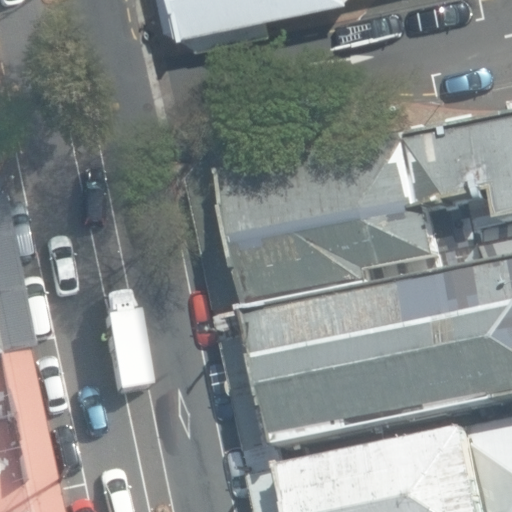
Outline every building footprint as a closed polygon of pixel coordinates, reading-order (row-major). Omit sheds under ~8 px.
[(165,0),(170,25),(205,46),(277,30),(272,6),(300,0),(165,0)] [(192,181),(208,259),(507,195),(511,213),(511,121),(319,161),(311,124),(230,141),(192,181)] [(511,213),(507,195),(208,259),(221,325),(511,264),(511,213)] [(0,299),(17,296),(6,243),(0,244),(0,299)] [(511,511),(511,420),(294,467),(290,449),(511,402),(511,264),(221,325),(259,511),(511,511)] [(0,299),(0,361),(24,357),(30,356),(17,296),(0,299)] [(60,511),(24,357),(0,361),(0,511),(60,511)]
